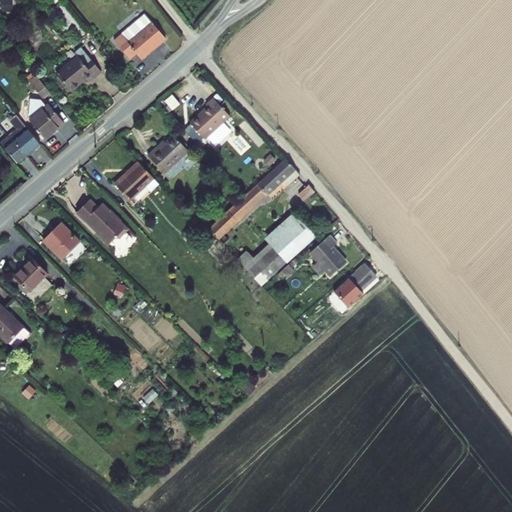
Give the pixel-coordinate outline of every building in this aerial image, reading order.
[(60,0),(48,0),(82,38),(89,32),(60,0)] [(170,37),(148,13),(119,39),(134,57),(141,51),(147,58),(170,37)] [(75,52),(79,57),(57,76),(71,91),(87,77),(89,80),(101,70),(80,47),(75,52)] [(46,89),(31,73),(24,79),(39,96),(46,89)] [(43,107),(31,117),(46,135),(64,120),(46,99),(40,104),(43,107)] [(222,120),(207,103),(199,109),(200,111),(183,126),(196,142),(222,120)] [(18,128),(17,130),(32,146),(39,140),(14,112),(9,117),(18,128)] [(32,146),(17,130),(9,136),(25,153),(32,146)] [(25,153),(9,136),(7,133),(0,138),(0,142),(16,161),(25,153)] [(160,145),(148,155),(164,173),(190,151),(176,136),(163,147),(160,145)] [(115,182),(130,199),(146,185),(151,191),(159,183),(141,162),(123,178),(122,176),(115,182)] [(292,173),(285,164),(211,231),(218,239),(292,173)] [(313,196),(305,187),(294,198),(301,206),(313,196)] [(91,197),(77,210),(87,220),(88,219),(99,230),(97,231),(110,245),(118,237),(120,239),(130,229),(105,201),(99,207),(91,197)] [(290,215),(239,261),(249,271),(262,286),(313,241),(290,215)] [(65,256),(81,240),(63,222),(47,239),(65,256)] [(330,251),(337,244),(329,236),(322,242),(330,251)] [(330,251),(322,242),(308,254),(316,263),(308,269),(317,279),(324,272),(327,275),(341,263),(330,251)] [(49,271),(33,257),(14,277),(29,291),(26,294),(35,303),(53,284),(45,276),(49,271)] [(376,276),(365,264),(340,286),(349,295),(352,292),(355,295),(376,276)] [(0,334),(13,347),(18,352),(29,341),(23,336),(28,331),(0,302),(0,334)]
